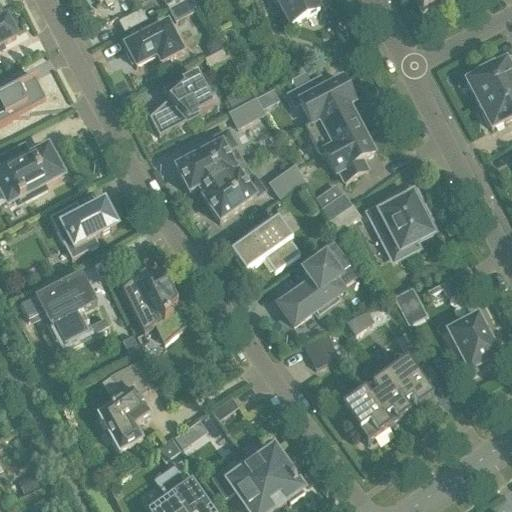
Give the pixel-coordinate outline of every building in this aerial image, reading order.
[(94,0),(100,7),(104,4),(107,9),(119,0),(94,0)] [(235,0),(240,9),(251,3),(248,0),(235,0)] [(274,0),(290,30),(319,14),(311,0),(274,0)] [(439,0),(410,0),(421,20),(444,8),(439,0)] [(175,26),(198,14),(190,2),(169,13),(175,26)] [(124,36),(147,24),(140,14),(119,26),(124,36)] [(0,49),(16,41),(6,23),(0,25),(0,49)] [(161,67),(179,58),(164,29),(125,50),(127,54),(125,55),(131,67),(134,66),(136,71),(157,60),(161,67)] [(209,73),(231,62),(225,51),(204,63),(209,73)] [(478,109),(511,90),(511,76),(511,75),(511,74),(511,60),(493,71),(492,70),(477,77),(478,79),(466,85),(478,109)] [(305,77),(291,85),(296,94),(310,87),(305,77)] [(158,140),(213,112),(196,80),(162,98),(168,105),(149,122),(158,140)] [(45,107),(34,86),(38,84),(38,82),(16,93),(13,88),(2,94),(5,99),(0,101),(0,130),(18,121),(29,121),(29,117),(25,117),(45,107)] [(347,110),(354,106),(342,84),(316,98),(310,87),(296,94),(287,99),(294,111),(300,108),(310,128),(311,128),(346,109),(347,110)] [(511,90),(478,109),(482,116),(482,117),(489,130),(491,133),(511,122),(511,90)] [(238,133),(265,119),(255,103),(229,117),(238,133)] [(361,138),(347,110),(346,109),(311,128),(310,128),(304,131),(320,160),(324,158),(324,157),(361,138)] [(245,168),(235,151),(227,136),(190,156),(194,163),(175,173),(189,198),(198,193),(245,168)] [(360,166),(373,159),(361,138),(324,157),(324,158),(335,179),(340,177),(345,188),(366,177),(360,166)] [(54,156),(50,158),(47,153),(21,167),(15,154),(0,161),(0,192),(8,208),(17,203),(19,205),(24,203),(25,206),(47,194),(44,189),(61,180),(58,175),(62,172),(54,156)] [(264,196),(254,183),(245,168),(198,193),(204,202),(202,203),(219,227),(264,196)] [(280,204),(305,187),(295,171),(270,189),(280,204)] [(432,240),(427,230),(434,226),(415,190),(387,204),(389,207),(372,215),(370,221),(392,262),(398,263),(414,255),(416,249),(415,248),(432,240)] [(330,226),(351,211),(343,199),(322,214),(330,226)] [(88,216),(82,219),(76,207),(49,221),(71,264),(99,250),(95,242),(100,240),(101,240),(112,234),(116,231),(114,227),(109,215),(108,216),(103,208),(99,210),(99,209),(87,215),(88,216)] [(337,238),(360,222),(352,211),(351,211),(330,226),(329,227),(337,238)] [(277,222),(275,224),(272,220),(248,237),(250,241),(230,255),(245,276),(265,262),(275,277),(300,259),(290,245),(292,243),(277,222)] [(329,267),(328,268),(325,263),(320,267),(319,266),(308,273),(309,274),(304,278),(312,289),(307,293),(306,292),(279,311),(294,331),(315,316),(318,321),(340,305),(337,300),(342,297),(335,287),(339,284),(336,279),(337,278),(329,267)] [(151,292),(144,277),(122,296),(144,341),(154,332),(164,351),(186,332),(166,292),(154,298),(151,292)] [(80,278),(23,308),(31,323),(45,316),(64,351),(85,340),(86,342),(87,341),(84,335),(76,319),(97,308),(80,278)] [(412,293),(394,303),(404,323),(423,314),(412,293)] [(491,343),(489,344),(475,316),(462,323),(465,327),(448,336),(461,361),(458,363),(458,362),(457,362),(465,378),(472,374),(474,377),(489,367),(488,366),(500,359),(491,343)] [(309,362),(332,350),(325,338),(303,350),(309,362)] [(129,360),(140,355),(132,341),(122,346),(129,360)] [(315,374),(338,362),(332,350),(309,362),(315,374)] [(227,374),(233,370),(228,364),(222,368),(227,374)] [(409,419),(433,402),(407,365),(383,382),(409,419)] [(136,400),(150,390),(139,367),(111,381),(125,401),(98,421),(119,459),(142,446),(134,431),(150,420),(136,400)] [(390,432),(409,419),(383,382),(364,396),(390,432)] [(367,449),(390,432),(364,396),(341,412),(367,449)] [(219,426),(235,414),(229,404),(212,416),(219,426)] [(172,445),(156,456),(165,468),(166,468),(165,466),(168,464),(169,465),(170,464),(169,463),(180,456),(172,445)] [(273,455),(260,464),(253,454),(243,461),(250,471),(279,511),(287,505),(289,508),(304,498),(273,455)] [(277,511),(279,511),(250,471),(236,480),(230,471),(211,484),(225,504),(234,497),(245,511),(277,511)] [(190,486),(187,488),(180,478),(163,490),(171,507),(163,511),(205,511),(190,483),(189,484),(190,486)]
